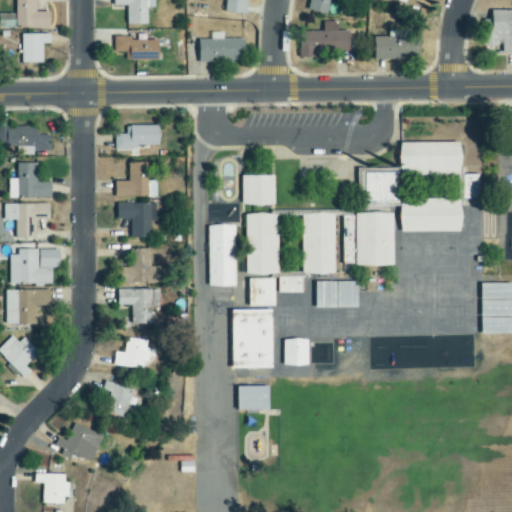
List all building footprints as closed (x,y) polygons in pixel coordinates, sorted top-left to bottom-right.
[(34,0),(14,0),(14,29),(48,29),(49,13),(35,12),(34,0)] [(112,0),(113,7),(126,7),(126,26),(146,25),(146,9),(154,9),(153,0),(112,0)] [(223,12),(244,15),(246,0),(221,0),(225,0),(223,12)] [(307,0),(305,10),(326,14),(328,0),(307,0)] [(425,8),(426,0),(399,0),(399,5),(425,8)] [(500,55),(511,54),(511,11),(490,11),(491,21),(482,21),(482,46),(500,46),(500,55)] [(348,32),(337,32),(337,22),(323,23),(323,32),(299,32),(300,59),(314,58),(313,52),(348,52),(348,32)] [(373,38),(373,60),(419,60),(419,37),(399,37),(399,31),(387,31),(387,38),(373,38)] [(243,39),(222,39),(222,33),(210,33),(210,40),(198,40),(198,62),(243,61),(243,39)] [(41,63),(41,44),(49,44),(49,34),(18,34),(18,64),(41,63)] [(157,61),(158,41),(129,41),(129,38),(113,37),(113,53),(125,53),(125,61),(157,61)] [(158,149),(158,127),(125,126),(125,135),(114,135),(114,148),(158,149)] [(48,152),(48,136),(35,136),(35,127),(0,127),(0,151),(32,151),(32,152),(48,152)] [(459,143),(398,143),(399,176),(460,175),(459,143)] [(155,198),(155,181),(147,181),(147,163),(127,163),(127,182),(114,182),(114,198),(155,198)] [(7,180),(7,199),(50,198),(50,182),(35,182),(35,164),(15,164),(16,180),(7,180)] [(397,173),(363,173),(364,202),(397,202),(397,173)] [(477,175),(461,175),(462,199),(478,199),(477,175)] [(273,176),(241,176),(240,206),(273,207),(273,176)] [(460,232),(460,199),(398,200),(399,233),(460,232)] [(156,204),(116,203),(115,219),(130,220),(130,238),(150,239),(150,222),(156,222),(156,204)] [(14,239),(34,239),(34,221),(48,220),(48,204),(2,205),(2,221),(14,221),(14,239)] [(391,213),(353,214),(354,267),(392,267),(391,213)] [(300,215),(300,275),(333,275),(333,214),(300,215)] [(276,215),(244,215),(244,276),(277,275),(276,215)] [(352,265),(353,216),(341,216),(341,265),(352,265)] [(207,288),(234,287),(233,226),(206,226),(207,288)] [(57,251),(16,250),(16,272),(7,272),(7,286),(50,287),(51,268),(57,268),(57,251)] [(148,250),(127,250),(128,268),(121,268),(121,285),(159,284),(159,267),(148,267),(148,250)] [(273,279),(247,279),(247,307),(273,307),(273,279)] [(356,308),(356,282),(342,282),(342,291),(336,291),(336,309),(356,308)] [(511,335),(511,284),(479,284),(480,335),(511,335)] [(49,290),(4,291),(5,326),(35,325),(35,307),(49,307),(49,290)] [(152,325),(153,290),(117,290),(116,306),(130,306),(130,325),(152,325)] [(271,310),(230,311),(230,369),(271,369),(271,310)] [(22,338),(17,343),(10,336),(0,346),(0,356),(8,364),(5,366),(21,381),(30,373),(24,367),(37,353),(22,338)] [(114,352),(112,367),(141,370),(142,363),(152,364),(153,350),(144,349),(145,341),(124,338),(123,354),(114,352)] [(282,367),(307,367),(307,341),(283,340),(282,367)] [(131,390),(103,382),(101,391),(109,394),(103,413),(123,418),(131,390)] [(267,387),(236,387),(237,411),(268,411),(267,387)] [(90,464),(101,435),(71,425),(65,441),(57,438),(53,447),(62,450),(61,453),(90,464)] [(66,476),(34,475),(33,485),(42,485),(41,505),(65,506),(66,476)]
